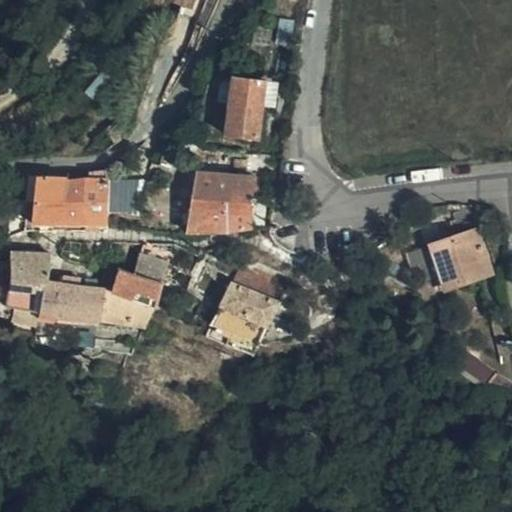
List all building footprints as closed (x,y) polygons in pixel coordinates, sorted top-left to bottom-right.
[(156,0),(155,2),(191,13),(195,0),(156,0)] [(240,126),(237,134),(270,139),(275,107),(279,81),(247,77),(240,126)] [(279,81),(275,107),(284,108),(288,83),(279,81)] [(141,131),(130,120),(119,131),(130,141),(141,131)] [(119,152),(130,141),(119,131),(109,141),(119,152)] [(234,234),(264,230),(263,205),(269,175),(210,174),(201,236),(234,234)] [(76,204),(77,184),(49,185),(50,205),(76,204)] [(98,184),(77,184),(76,204),(75,230),(98,230),(98,184)] [(120,222),(120,184),(98,184),(98,230),(121,230),(120,222)] [(75,230),(76,204),(50,205),(50,230),(75,230)] [(473,219),(464,222),(468,236),(477,232),(473,219)] [(468,236),(464,222),(450,227),(455,241),(468,236)] [(477,232),(468,236),(473,256),(480,280),(493,274),(477,232)] [(468,236),(455,241),(432,249),(441,269),(473,256),(468,236)] [(141,256),(141,244),(128,244),(128,256),(141,256)] [(185,260),(186,245),(154,245),(154,255),(185,260)] [(24,311),(50,315),(53,257),(27,255),(24,311)] [(182,316),(184,292),(185,260),(154,255),(154,267),(136,267),(134,290),(127,289),(125,332),(156,338),(181,344),(181,334),(182,316)] [(473,256),(441,269),(449,292),(480,280),(473,256)] [(50,315),(65,319),(66,286),(67,283),(68,258),(53,257),(50,315)] [(269,293),(275,276),(257,268),(250,284),(245,281),(227,337),(252,344),(269,293)] [(295,284),(275,276),(269,293),(288,302),(295,284)] [(125,332),(127,289),(99,286),(99,281),(83,281),(83,284),(83,287),(80,323),(125,332)] [(65,319),(80,323),(83,287),(66,286),(65,319)] [(277,349),(279,342),(292,303),(288,302),(269,293),(252,344),(276,352),(277,349)]
